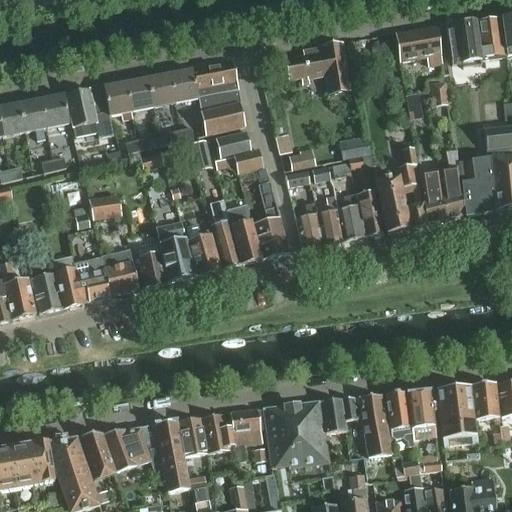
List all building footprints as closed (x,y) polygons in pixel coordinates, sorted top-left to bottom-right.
[(511,18),(500,20),(506,59),(511,57),(511,18)] [(487,22),(476,24),(482,64),(492,62),(506,60),(506,59),(500,20),(487,22)] [(455,28),(446,29),(446,30),(452,69),(462,67),(482,64),(476,24),(476,23),(455,27),(455,28)] [(416,33),(395,37),(399,66),(420,62),(422,62),(426,61),(428,70),(442,68),(437,33),(436,30),(418,33),(416,33)] [(303,59),(284,63),(288,84),(301,82),(302,88),(310,87),(309,82),(324,80),(327,98),(350,94),(342,46),(319,50),(302,53),(303,59)] [(233,65),(192,73),(198,101),(201,114),(241,107),(233,65)] [(192,72),(170,77),(176,107),(198,102),(197,101),(198,101),(192,73),(192,72)] [(170,77),(147,81),(153,111),(176,107),(170,77)] [(147,81),(125,86),(131,116),(153,111),(147,81)] [(125,86),(103,90),(109,120),(131,116),(125,86)] [(445,86),(431,88),(434,109),(447,108),(445,86)] [(90,93),(66,98),(75,140),(97,136),(99,141),(113,138),(109,120),(103,90),(90,92),(90,93)] [(417,97),(407,98),(408,107),(418,106),(417,97)] [(63,98),(41,102),(46,132),(69,128),(63,98)] [(41,102),(19,107),(25,136),(46,132),(41,102)] [(511,105),(503,107),(505,123),(511,121),(511,105)] [(19,107),(0,110),(0,127),(3,141),(25,136),(19,107)] [(201,114),(200,114),(205,139),(246,129),(241,107),(201,114)] [(511,128),(484,132),(487,161),(489,161),(490,182),(491,181),(495,215),(511,211),(511,128)] [(191,130),(179,133),(182,144),(194,142),(191,130)] [(179,133),(169,135),(171,147),(182,144),(179,133)] [(246,135),(215,142),(220,163),(233,160),(233,158),(251,154),(246,135)] [(288,138),(276,141),(279,158),(292,155),(288,138)] [(147,140),(136,143),(138,155),(150,152),(147,140)] [(366,140),(339,145),(342,164),(348,163),(371,158),(366,140)] [(136,143),(125,145),(128,157),(138,155),(136,143)] [(192,165),(210,161),(205,144),(187,149),(190,158),(192,165)] [(187,149),(161,156),(162,157),(164,165),(190,158),(187,149)] [(404,169),(396,170),(398,179),(399,179),(411,233),(427,230),(427,229),(417,175),(415,159),(413,150),(402,153),(404,169)] [(119,153),(107,157),(110,169),(123,166),(119,153)] [(251,154),(233,158),(233,160),(235,168),(237,177),(255,173),(263,171),(258,153),(251,155),(251,154)] [(162,157),(142,162),(144,174),(165,169),(164,165),(162,157)] [(371,158),(348,163),(348,166),(350,174),(364,171),(373,169),(371,158)] [(63,160),(52,162),(55,174),(66,172),(63,160)] [(220,163),(214,164),(216,173),(235,168),(233,160),(220,163)] [(487,161),(458,165),(459,168),(461,186),(460,186),(464,221),(495,215),(491,181),(490,182),(489,161),(487,161)] [(52,162),(41,165),(43,177),(55,174),(52,162)] [(348,166),(331,169),(334,182),(351,178),(350,174),(348,166)] [(459,168),(437,172),(441,194),(442,194),(447,224),(464,221),(460,186),(461,186),(459,168)] [(20,170),(9,172),(11,184),(22,182),(20,170)] [(252,227),(251,227),(261,263),(260,263),(261,264),(288,258),(278,220),(269,188),(265,170),(263,171),(255,173),(265,214),(267,223),(252,227)] [(328,170),(311,173),(313,186),(330,183),(328,170)] [(9,172),(0,174),(0,186),(0,187),(11,184),(9,172)] [(437,172),(417,175),(427,229),(447,224),(442,194),(441,194),(437,172)] [(307,174),(284,178),(288,191),(309,187),(307,174)] [(398,179),(375,184),(386,238),(411,233),(399,179),(398,179)] [(9,190),(0,191),(0,204),(11,202),(9,190)] [(178,191),(170,193),(173,203),(181,201),(178,191)] [(374,194),(353,198),(363,241),(383,236),(374,194)] [(120,197),(90,202),(93,224),(124,220),(120,197)] [(338,213),(336,213),(343,245),(363,241),(353,198),(343,200),(346,211),(338,213)] [(315,212),(323,249),(343,245),(336,213),(338,213),(335,199),(326,201),(327,210),(315,212)] [(223,203),(209,207),(213,225),(217,224),(217,226),(210,229),(223,273),(242,268),(228,214),(226,215),(224,208),(223,203)] [(307,219),(295,222),(302,254),(303,253),(323,249),(315,212),(314,206),(313,207),(305,209),(307,219)] [(247,209),(228,214),(242,268),(260,263),(261,263),(251,227),(252,227),(251,224),(247,209)] [(87,218),(75,220),(78,233),(90,231),(87,218)] [(181,224),(155,230),(158,247),(160,255),(166,287),(197,280),(187,243),(183,232),(181,224)] [(197,228),(183,232),(187,243),(197,280),(221,273),(210,237),(209,233),(199,235),(197,228)] [(74,236),(67,238),(69,246),(72,245),(75,239),(74,236)] [(140,259),(138,260),(145,292),(166,287),(160,255),(149,257),(147,247),(138,249),(140,259)] [(130,254),(100,260),(110,300),(139,293),(132,264),(130,254)] [(72,259),(51,264),(54,276),(73,271),(75,270),(74,266),(72,259)] [(73,271),(54,276),(62,311),(83,307),(83,306),(88,305),(110,300),(100,260),(74,266),(75,270),(73,271)] [(10,266),(0,267),(0,278),(1,284),(10,324),(11,324),(34,318),(27,281),(15,285),(10,266)] [(54,276),(31,281),(39,317),(62,312),(62,311),(54,276)] [(0,326),(10,324),(1,284),(0,284),(0,326)] [(511,384),(497,386),(501,420),(511,419),(511,384)] [(494,386),(470,389),(474,423),(498,421),(494,386)] [(470,389),(436,392),(442,442),(476,438),(474,423),(470,389)] [(430,393),(408,396),(413,444),(436,441),(434,427),(430,393)] [(405,396),(385,398),(390,432),(392,440),(396,442),(403,441),(407,444),(408,448),(413,447),(413,444),(405,396)] [(380,398),(358,401),(368,461),(391,458),(380,398)] [(354,402),(342,403),(345,424),(358,423),(354,402)] [(342,403),(322,406),(326,437),(347,435),(345,424),(342,403)] [(320,405),(263,413),(272,471),(288,469),(289,471),(329,466),(325,437),(326,437),(322,406),(320,406),(320,405)] [(257,413),(231,416),(236,453),(237,459),(238,465),(246,464),(244,449),(263,447),(257,413)] [(222,418),(205,420),(210,457),(236,453),(231,416),(229,416),(229,417),(222,418)] [(203,421),(177,423),(177,424),(184,461),(185,461),(207,458),(210,457),(205,420),(203,421)] [(177,424),(153,428),(162,473),(166,496),(190,492),(188,482),(184,461),(177,424)] [(153,428),(103,437),(115,476),(150,464),(153,475),(162,473),(153,428)] [(500,429),(500,436),(501,448),(510,447),(508,429),(500,429)] [(500,436),(492,436),(493,449),(501,448),(500,436)] [(103,437),(79,441),(94,483),(115,476),(103,437)] [(76,440),(47,445),(47,446),(51,465),(66,511),(90,511),(100,509),(99,508),(95,497),(76,442),(76,440)] [(34,448),(26,449),(32,489),(32,491),(44,489),(43,488),(54,486),(51,465),(47,446),(34,448)] [(26,449),(8,453),(15,494),(32,491),(32,489),(26,449)] [(264,451),(254,453),(256,465),(266,464),(264,451)] [(8,453),(0,454),(0,496),(15,494),(8,453)] [(440,464),(417,466),(418,476),(441,474),(440,464)] [(417,466),(394,471),(396,480),(407,478),(410,478),(418,476),(417,466)] [(240,475),(232,476),(234,490),(242,488),(241,482),(240,475)] [(412,493),(403,494),(404,502),(405,511),(424,511),(421,490),(418,476),(410,478),(412,493)] [(271,511),(280,511),(274,477),(265,479),(271,511)] [(348,504),(339,505),(339,511),(366,511),(366,503),(364,478),(348,479),(349,492),(347,492),(348,504)] [(204,479),(188,482),(190,492),(190,494),(191,494),(199,492),(207,491),(204,479)] [(333,479),(321,481),(324,494),(334,492),(333,479)] [(256,511),(251,481),(241,482),(242,488),(243,489),(247,511),(256,511)] [(471,491),(449,494),(451,511),(495,511),(492,481),(470,484),(471,491)] [(397,484),(385,485),(386,494),(398,492),(397,484)] [(233,511),(247,511),(243,489),(229,491),(233,511)] [(429,490),(421,490),(424,511),(446,511),(444,492),(429,493),(429,490)] [(199,492),(191,494),(194,507),(195,511),(211,511),(210,504),(207,491),(199,492)] [(107,493),(95,497),(99,508),(111,504),(107,493)] [(390,504),(376,505),(376,511),(402,511),(401,502),(390,504)]
